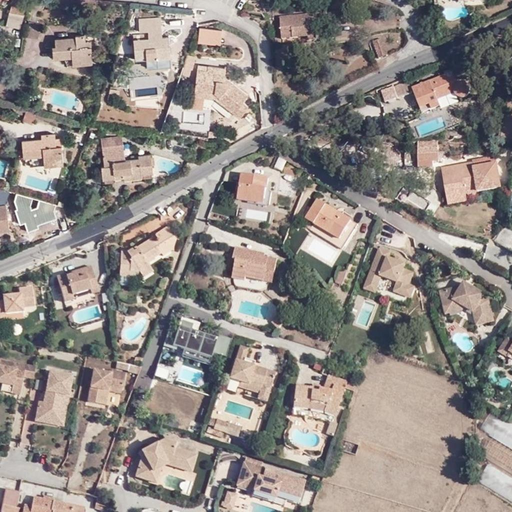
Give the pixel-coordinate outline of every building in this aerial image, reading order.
[(11,5),(10,14),(23,16),(25,8),(11,5)] [(339,22),(338,11),(281,17),(283,39),(308,36),(309,41),(318,40),(317,25),(339,22)] [(23,16),(10,14),(8,24),(21,26),(23,16)] [(147,29),(161,28),(161,17),(139,18),(139,30),(147,29)] [(39,38),(42,23),(29,20),(26,36),(39,38)] [(221,45),(222,30),(199,27),(198,42),(221,45)] [(148,37),(162,36),(161,28),(147,29),(148,33),(148,37)] [(91,58),(90,40),(85,40),(85,36),(85,33),(76,34),(75,37),(55,38),(55,45),(52,45),(53,57),(61,57),(72,56),(72,60),(91,58)] [(170,61),(170,55),(169,36),(162,36),(148,37),(148,33),(133,33),(135,56),(138,56),(146,55),(146,58),(146,63),(157,62),(170,61)] [(379,58),(389,54),(382,37),(373,41),(379,58)] [(192,69),(195,56),(187,54),(184,66),(192,69)] [(72,56),(61,57),(66,64),(72,64),(72,60),(72,56)] [(215,98),(233,111),(240,116),(249,105),(243,100),(248,94),(229,80),(227,82),(224,80),(225,77),(226,68),(211,66),(211,70),(198,69),(193,107),(203,107),(204,102),(204,96),(215,98)] [(184,67),(182,74),(189,76),(191,69),(184,67)] [(442,80),(440,75),(411,85),(422,111),(439,104),(437,99),(454,92),(458,97),(462,98),(467,96),(469,93),(470,89),(468,86),(466,83),(463,82),(460,82),(457,75),(447,78),(442,80)] [(397,100),(391,88),(382,91),(387,104),(397,100)] [(229,117),(233,111),(215,98),(204,96),(204,102),(212,103),(229,117)] [(33,123),(37,107),(27,104),(23,120),(33,123)] [(382,105),(374,108),(377,118),(385,115),(382,105)] [(63,163),(61,137),(55,137),(55,132),(42,133),(42,137),(22,139),(24,157),(43,155),(44,165),(63,163)] [(108,136),(109,146),(123,144),(122,135),(108,136)] [(431,136),(415,136),(416,154),(425,155),(425,145),(431,145),(431,136)] [(125,173),(152,169),(151,156),(139,158),(125,159),(123,144),(109,146),(102,146),(104,165),(101,166),(103,179),(125,177),(125,173)] [(439,154),(425,155),(426,165),(440,164),(439,154)] [(448,166),(451,179),(452,188),(471,186),(472,192),(504,186),(502,173),(506,172),(504,161),(487,164),(482,165),(481,161),(448,166)] [(265,203),(266,191),(268,178),(242,174),(238,199),(265,203)] [(396,190),(405,175),(396,174),(391,183),(396,190)] [(412,176),(405,175),(396,190),(400,197),(412,176)] [(471,186),(452,188),(455,202),(473,199),(472,192),(471,186)] [(317,199),(305,218),(340,240),(352,220),(317,199)] [(0,230),(9,229),(6,204),(0,204),(0,230)] [(176,240),(167,227),(154,235),(157,239),(153,242),(151,238),(137,247),(138,249),(133,252),(131,249),(127,252),(121,252),(119,276),(129,276),(130,272),(130,270),(138,270),(143,277),(153,271),(148,263),(154,258),(154,257),(160,253),(162,257),(173,249),(176,240)] [(464,237),(461,248),(481,253),(484,242),(464,237)] [(288,240),(284,247),(288,252),(293,243),(288,240)] [(258,255),(259,251),(236,247),(233,258),(236,259),(233,277),(245,280),(246,276),(263,280),(266,268),(275,270),(277,259),(264,256),(258,255)] [(379,249),(369,276),(380,280),(381,276),(397,282),(394,292),(411,298),(414,287),(410,286),(409,285),(413,274),(403,270),(405,264),(399,262),(394,260),(388,258),(390,253),(379,249)] [(91,266),(77,270),(78,272),(67,275),(67,273),(57,276),(64,301),(74,298),(73,294),(89,288),(91,293),(98,290),(91,266)] [(266,268),(263,280),(272,282),(275,270),(266,268)] [(346,272),(340,269),(335,282),(341,284),(346,272)] [(380,280),(369,276),(364,288),(375,292),(380,280)] [(0,313),(14,310),(13,304),(26,301),(22,283),(9,286),(10,290),(0,291),(0,313)] [(463,305),(467,307),(475,312),(479,326),(495,322),(490,301),(484,299),(486,295),(467,284),(464,287),(443,293),(447,310),(463,305)] [(411,298),(394,292),(392,299),(408,305),(411,298)] [(192,308),(175,303),(172,312),(189,318),(192,308)] [(464,310),(467,307),(463,305),(447,310),(448,314),(464,310)] [(0,321),(15,317),(14,310),(0,313),(0,321)] [(213,349),(218,334),(207,330),(211,317),(200,313),(196,330),(186,327),(187,324),(180,321),(179,324),(178,324),(171,345),(210,358),(213,349)] [(272,322),(278,327),(286,320),(280,313),(272,322)] [(229,337),(218,334),(213,349),(224,352),(229,337)] [(511,353),(511,340),(510,339),(501,353),(509,358),(511,353)] [(245,381),(253,360),(245,357),(248,346),(239,343),(229,376),(238,379),(245,381)] [(0,360),(0,366),(24,371),(23,377),(32,379),(34,366),(25,365),(18,364),(0,360)] [(254,360),(253,360),(245,381),(260,386),(261,382),(270,384),(275,371),(253,364),(254,360)] [(117,363),(116,368),(128,371),(128,372),(138,374),(140,368),(117,363)] [(0,366),(0,384),(1,384),(12,386),(11,393),(20,395),(23,377),(24,371),(0,366)] [(87,402),(103,405),(105,392),(107,392),(108,388),(121,390),(122,388),(125,373),(112,371),(111,373),(93,370),(87,402)] [(43,403),(38,402),(35,418),(58,423),(61,407),(66,408),(72,376),(49,372),(43,403)] [(355,385),(327,375),(325,383),(331,385),(330,390),(322,389),(317,387),(317,390),(310,390),(310,388),(295,386),(293,406),(308,408),(308,404),(314,405),(316,409),(333,415),(337,406),(343,388),(353,392),(355,385)] [(235,389),(236,384),(238,379),(229,376),(226,386),(235,389)] [(245,381),(243,386),(259,392),(260,386),(245,381)] [(12,386),(1,384),(1,391),(11,393),(12,386)] [(331,421),(333,415),(316,409),(314,405),(308,404),(308,408),(293,406),(292,413),(307,415),(330,421),(331,421)] [(342,408),(337,406),(333,415),(331,421),(330,421),(326,434),(332,436),(342,408)] [(58,423),(35,418),(35,421),(63,427),(66,408),(61,407),(58,423)] [(206,423),(214,426),(215,420),(208,418),(206,423)] [(211,434),(223,437),(225,432),(229,423),(229,422),(216,418),(215,420),(214,426),(211,434)] [(188,433),(197,435),(200,424),(191,421),(188,433)] [(229,423),(225,432),(237,436),(240,427),(229,423)] [(137,477),(153,482),(155,472),(162,468),(169,464),(183,469),(186,461),(194,463),(197,454),(174,447),(176,442),(166,438),(143,451),(147,458),(142,460),(137,477)] [(186,461),(183,469),(192,471),(194,463),(186,461)] [(287,495),(299,499),(304,482),(244,463),(236,487),(273,499),(275,492),(287,495)] [(155,472),(153,482),(157,483),(162,468),(155,472)] [(476,488),(511,506),(511,481),(486,468),(476,488)] [(15,506),(19,491),(5,488),(2,503),(15,506)] [(297,505),(299,499),(287,495),(285,501),(297,505)] [(83,511),(84,508),(54,501),(43,498),(33,496),(31,505),(24,504),(22,511),(83,511)] [(106,511),(109,499),(95,496),(93,508),(106,511)] [(17,511),(19,507),(15,506),(2,503),(1,511),(17,511)]
